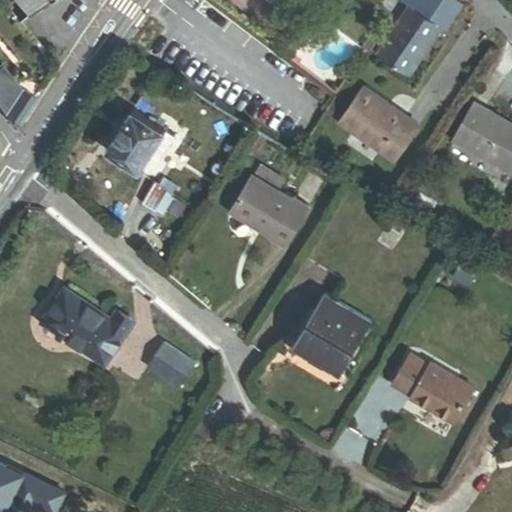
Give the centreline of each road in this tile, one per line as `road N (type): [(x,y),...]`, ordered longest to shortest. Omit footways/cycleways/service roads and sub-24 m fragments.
road 1 (residential): [(13,160),(230,348),(237,408),(406,505)]
road 2 (tertiary): [(128,0),(13,160)]
